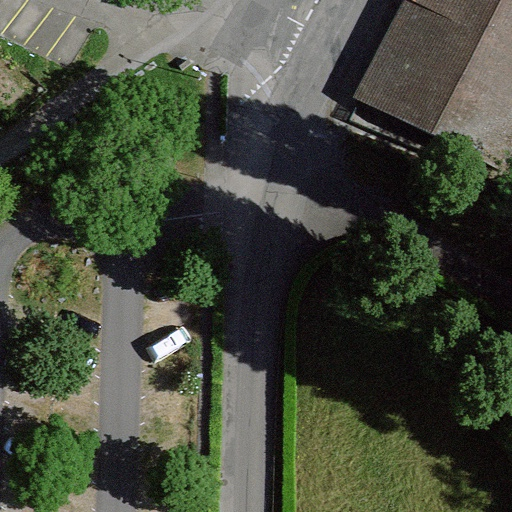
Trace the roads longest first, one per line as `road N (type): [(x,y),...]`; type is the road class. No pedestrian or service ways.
road 1 (residential): [(247,511),(254,199),(354,0)]
road 2 (unknown): [(253,234),(383,245),(511,326)]
